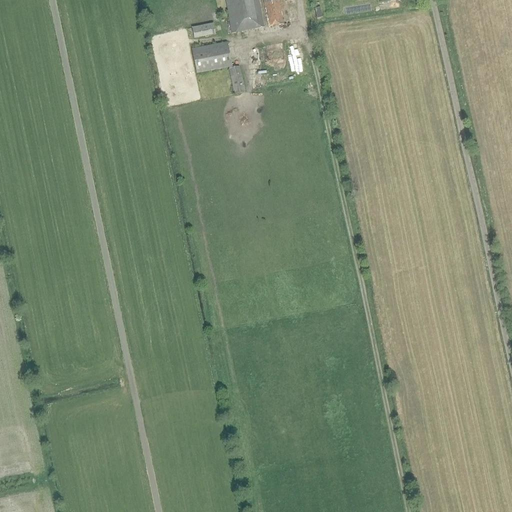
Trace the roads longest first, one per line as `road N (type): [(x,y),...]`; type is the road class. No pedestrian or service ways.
road 1 (track): [(315,77),(406,511)]
road 2 (track): [(431,0),(511,375)]
